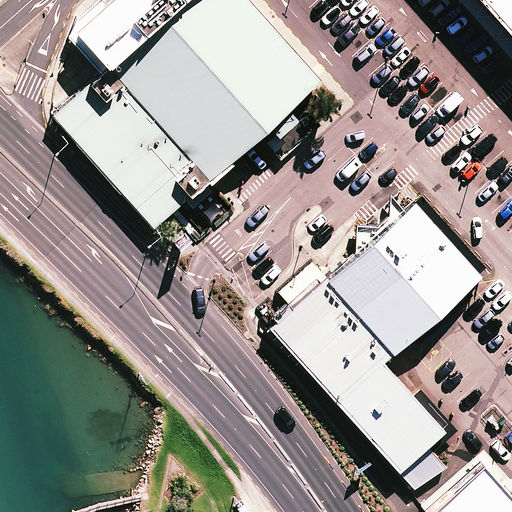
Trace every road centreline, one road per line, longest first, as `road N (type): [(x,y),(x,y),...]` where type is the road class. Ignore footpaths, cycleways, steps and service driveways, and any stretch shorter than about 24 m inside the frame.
road 1 (secondary): [(0,124),(212,339),(345,511)]
road 2 (secondary): [(303,511),(214,406),(0,185)]
